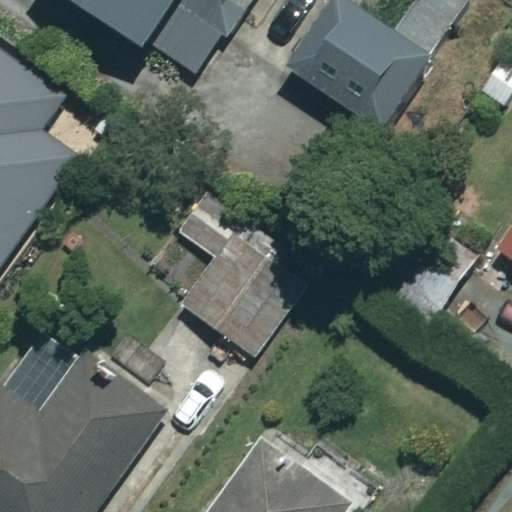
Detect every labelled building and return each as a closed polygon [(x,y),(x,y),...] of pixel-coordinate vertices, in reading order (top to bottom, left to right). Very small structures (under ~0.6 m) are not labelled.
[(254,0),(74,0),(194,85),(254,0)] [(425,58),(345,0),(335,0),(286,68),(373,131),(425,58)] [(0,279),(102,134),(0,62),(0,279)] [(478,257),(431,221),(379,289),(426,325),(478,257)] [(511,221),(493,247),(511,260),(511,221)] [(295,295),(233,246),(181,310),(243,360),(295,295)] [(97,511),(167,410),(80,351),(39,412),(1,386),(0,386),(0,511),(97,511)] [(339,511),(351,495),(255,428),(197,511),(339,511)]
